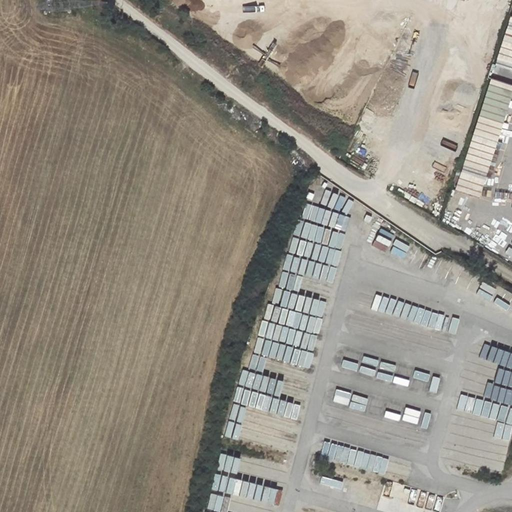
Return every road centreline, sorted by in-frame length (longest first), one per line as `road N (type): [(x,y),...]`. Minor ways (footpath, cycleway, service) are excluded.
road 1 (track): [(511,276),(371,192),(114,0)]
road 2 (unknown): [(326,369),(338,283),(363,268),(439,283),(511,324)]
road 3 (unknown): [(326,369),(445,407)]
road 4 (unknown): [(313,424),(431,459)]
